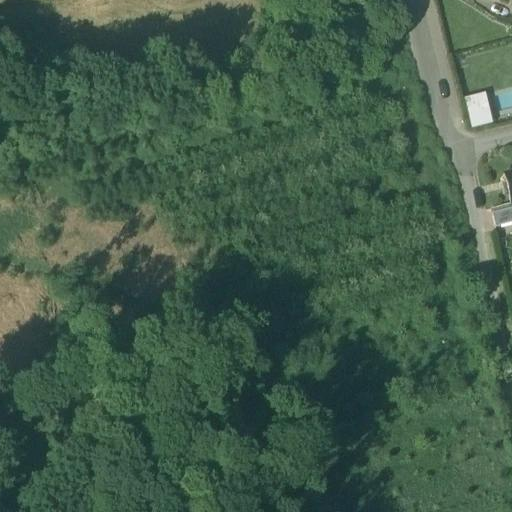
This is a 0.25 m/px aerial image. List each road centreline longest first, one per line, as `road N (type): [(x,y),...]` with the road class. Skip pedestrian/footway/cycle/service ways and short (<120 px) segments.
road 1 (residential): [(511,386),(457,149)]
road 2 (residential): [(457,149),(415,0)]
